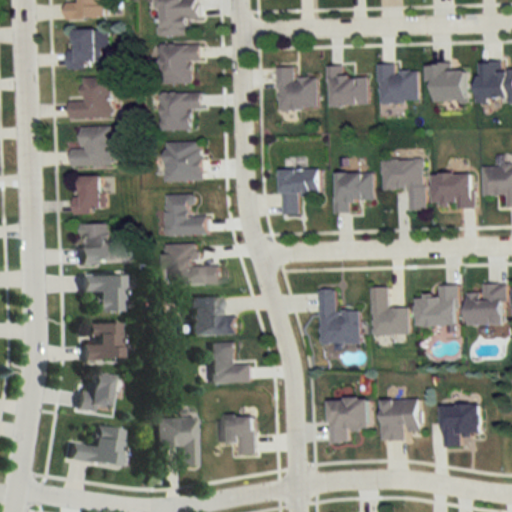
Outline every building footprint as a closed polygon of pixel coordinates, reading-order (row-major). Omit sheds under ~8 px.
[(107,0),(79,0),(79,1),(67,1),(67,18),(108,18),(107,0)] [(193,35),(193,19),(200,19),(199,0),(158,0),(159,36),(193,35)] [(71,28),(71,67),(98,67),(98,28),(71,28)] [(192,61),(202,61),(202,44),(161,44),(162,84),(192,84),(192,61)] [(479,62),(479,101),(511,100),(511,69),(503,69),(503,62),(479,62)] [(381,103),(420,102),(419,71),(397,72),(397,63),(380,64),(381,103)] [(468,70),(453,70),(453,63),(431,63),(432,102),(469,101),(468,70)] [(369,77),(345,77),(345,66),(330,66),(331,106),(370,105),(369,77)] [(318,78),(296,78),(295,67),(278,68),(279,110),(319,110),(318,78)] [(111,78),(82,78),(82,101),(70,101),(70,118),(111,118),(111,78)] [(162,131),(192,131),(192,110),(203,110),(203,93),(162,93),(162,131)] [(72,166),(113,166),(113,127),(82,128),(82,149),(72,149),(72,166)] [(166,181),(203,181),(203,142),(166,142),(166,181)] [(383,160),(384,190),(410,189),(410,210),(427,209),(426,159),(383,160)] [(511,165),(485,165),(485,194),(507,194),(507,206),(511,206),(511,165)] [(321,169),(282,169),(282,215),(300,214),(300,194),(321,194),(321,169)] [(337,172),(337,212),(351,212),(351,200),(375,200),(375,172),(337,172)] [(475,173),(435,173),(435,207),(475,207),(475,173)] [(78,176),(78,197),(73,197),(73,214),(103,213),(103,176),(78,176)] [(167,195),(167,235),(208,235),(208,215),(194,215),(194,195),(167,195)] [(76,224),(77,245),(76,245),(76,262),(113,261),(112,223),(76,224)] [(219,264),(200,264),(200,243),(165,243),(165,283),(219,283),(219,264)] [(116,274),(76,275),(76,292),(89,291),(90,311),(117,310),(116,274)] [(468,324),(507,323),(507,283),(485,283),(485,292),(468,293),(468,324)] [(459,285),(440,285),(440,296),(418,296),(419,325),(459,325),(459,285)] [(410,334),(410,307),(390,307),(389,287),(373,287),(374,335),(410,334)] [(321,344),(361,343),(361,310),(337,311),(337,289),(320,289),(321,344)] [(216,315),(216,296),(183,297),(184,335),(236,334),(236,315),(216,315)] [(114,360),(114,322),(79,323),(79,342),(77,342),(77,360),(114,360)] [(235,343),(205,343),(205,383),(251,383),(251,364),(235,364),(235,343)] [(107,374),(82,373),(81,392),(73,392),(72,408),(105,411),(107,374)] [(349,443),(349,430),(370,430),(370,398),(329,399),(330,443),(349,443)] [(383,399),(383,440),(405,440),(405,431),(421,431),(421,399),(383,399)] [(462,447),(462,434),(483,433),(482,404),(443,405),(444,447),(462,447)] [(238,455),(255,455),(256,417),(218,416),(218,444),(239,444),(238,455)] [(153,418),(153,447),(174,447),(174,466),(192,466),(192,418),(153,418)] [(114,466),(119,429),(87,425),(85,445),(64,442),(62,460),(114,466)]
